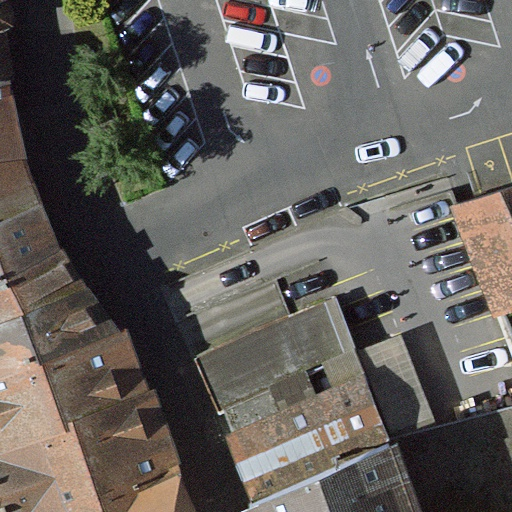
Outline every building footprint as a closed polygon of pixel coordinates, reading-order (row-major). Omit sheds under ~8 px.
[(24,19),(22,0),(0,0),(0,70),(24,70),(16,26),(24,19)] [(24,70),(0,70),(0,153),(30,150),(24,70)] [(30,150),(0,153),(0,205),(48,192),(30,150)] [(511,191),(457,211),(494,313),(511,305),(511,191)] [(0,258),(64,234),(48,192),(0,205),(0,258)] [(0,258),(0,307),(90,271),(64,234),(0,258)] [(0,307),(0,368),(127,320),(90,271),(0,307)] [(203,349),(257,490),(385,435),(332,293),(203,349)] [(0,368),(0,449),(48,429),(82,506),(179,464),(148,379),(127,320),(0,368)] [(511,511),(511,403),(385,435),(408,511),(511,511)] [(0,449),(0,511),(68,511),(82,506),(48,429),(0,449)] [(408,511),(385,435),(257,490),(264,511),(408,511)] [(200,511),(179,464),(82,506),(68,511),(200,511)]
